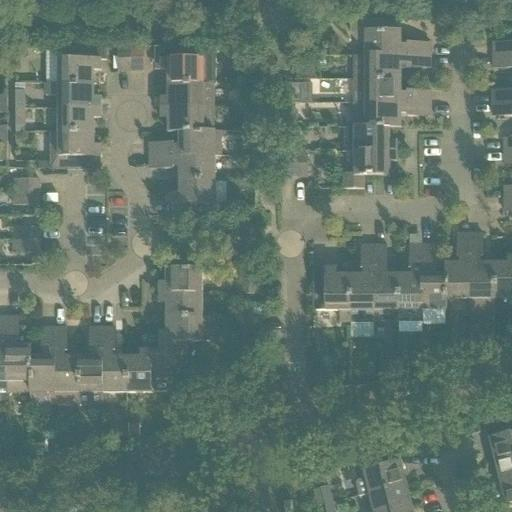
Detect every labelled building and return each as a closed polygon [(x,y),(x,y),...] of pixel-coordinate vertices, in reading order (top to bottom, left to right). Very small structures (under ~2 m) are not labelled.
[(385,32),(385,20),(351,21),(351,25),(351,36),(358,42),(366,42),(366,56),(430,57),(430,44),(400,44),(400,32),(385,32)] [(511,43),(492,44),(492,57),(511,56),(511,43)] [(118,73),(130,73),(130,48),(118,48),(118,73)] [(130,73),(143,73),(143,48),(130,48),(130,73)] [(154,48),(154,61),(160,61),(160,71),(167,71),(167,85),(213,85),(216,85),(216,48),(213,48),(167,48),(154,48)] [(94,86),(93,72),(101,72),(101,62),(106,62),(106,49),(67,49),(67,61),(58,61),(58,85),(94,86)] [(430,69),(430,57),(366,56),(366,57),(354,57),(354,80),(400,81),(401,69),(430,69)] [(511,56),(492,57),(492,69),(511,69),(511,56)] [(303,70),(297,70),(297,79),(307,79),(307,73),(303,70)] [(430,105),(430,92),(400,92),(400,81),(354,80),(353,105),(430,105)] [(293,104),(293,84),(284,84),(282,104),(293,104)] [(312,104),(312,84),(293,84),(293,104),(295,104),(306,104),(312,104)] [(94,86),(58,85),(44,85),(44,97),(58,97),(58,110),(101,110),(101,99),(94,100),(94,86)] [(160,109),(213,109),(213,85),(167,85),(167,99),(160,99),(160,109)] [(15,110),(24,110),(24,92),(15,92),(15,110)] [(246,109),(255,109),(255,97),(255,92),(246,92),(246,109)] [(511,92),(492,92),(492,105),(511,104),(511,92)] [(511,104),(492,105),(492,117),(511,117),(511,104)] [(430,118),(430,105),(353,105),(354,129),(365,128),(365,129),(389,129),(400,129),(400,118),(430,118)] [(213,133),(213,109),(160,109),(160,119),(167,119),(167,134),(179,134),(179,133),(203,133),(213,133)] [(255,126),(255,109),(246,109),(245,126),(255,126)] [(24,126),(24,110),(15,110),(15,126),(24,126)] [(58,134),(94,134),(94,120),(101,120),(101,110),(58,110),(58,133),(58,134)] [(295,110),(282,110),(282,124),(295,124),(295,110)] [(354,129),(342,128),(342,130),(344,130),(344,152),(342,152),(342,153),(354,153),(396,153),(396,143),(389,143),(389,129),(365,129),(365,128),(354,129)] [(282,158),(282,178),(294,178),(294,153),(298,153),(298,129),(282,129),(282,141),(282,158)] [(58,133),(50,133),(51,158),(51,170),(51,171),(66,170),(76,170),(94,170),(94,158),(101,158),(101,148),(94,148),(94,134),(58,134),(58,133)] [(149,157),(222,157),(222,133),(213,133),(203,133),(179,133),(179,134),(179,145),(149,145),(149,157)] [(294,178),(307,178),(307,153),(298,153),(296,153),(294,153),(294,178)] [(389,177),(389,163),(396,163),(396,153),(354,153),(354,175),(343,175),(343,190),(364,190),(364,177),(389,177)] [(214,181),(214,159),(222,158),(222,157),(149,157),(149,170),(179,170),(179,181),(214,181)] [(13,193),(39,193),(39,181),(13,181),(13,193)] [(172,218),(197,218),(197,206),(214,206),(214,181),(179,181),(179,195),(172,195),(172,218)] [(39,206),(39,193),(13,193),(13,206),(39,206)] [(13,241),(39,241),(39,229),(13,229),(13,241)] [(470,300),(470,235),(457,235),(457,265),(445,265),(445,276),(446,276),(446,300),(470,300)] [(494,312),(494,300),(493,264),(482,264),(482,235),(470,235),(470,300),(470,312),(494,312)] [(13,254),(39,254),(39,241),(13,241),(13,254)] [(350,323),(374,323),(374,246),(361,246),(361,276),(350,276),(350,323)] [(386,276),(386,246),(374,246),(374,323),(398,323),(398,276),(386,276)] [(398,323),(422,323),(422,311),(422,246),(409,246),(409,275),(398,276),(398,323)] [(434,276),(434,246),(422,246),(422,311),(446,311),(446,300),(446,276),(445,276),(434,276)] [(511,257),(508,257),(508,265),(493,264),(494,300),(511,299),(511,257)] [(336,276),(336,269),(313,269),(313,312),(339,312),(339,323),(350,323),(350,276),(336,276)] [(159,295),(202,294),(202,270),(166,270),(166,285),(159,285),(159,295)] [(236,282),(262,282),(262,270),(236,270),(236,282)] [(236,295),(262,295),(262,282),(236,282),(236,295)] [(202,318),(202,294),(159,295),(159,305),(166,304),(166,319),(202,318)] [(19,348),(19,318),(6,318),(6,396),(30,396),(30,384),(31,359),(31,348),(19,348)] [(180,373),(187,365),(187,343),(211,343),(211,318),(202,318),(166,319),(166,333),(159,333),(159,351),(180,373)] [(511,342),(511,318),(498,318),(498,342),(511,342)] [(261,336),(262,319),(236,319),(236,336),(261,336)] [(30,384),(30,396),(30,406),(54,406),(54,329),(42,329),(42,359),(31,359),(30,384)] [(78,406),(78,359),(67,359),(67,329),(54,329),(54,406),(78,406)] [(103,396),(102,329),(90,329),(90,359),(78,359),(78,406),(103,406),(103,396)] [(115,329),(102,329),(103,396),(126,395),(126,359),(115,359),(115,329)] [(126,395),(151,395),(151,381),(172,381),(180,373),(159,351),(140,351),(140,359),(126,359),(126,395)] [(128,425),(128,439),(139,439),(139,426),(128,425)] [(511,433),(489,439),(495,463),(511,458),(511,433)] [(22,452),(13,452),(13,462),(22,461),(22,452)] [(501,487),(511,483),(511,458),(495,463),(501,487)] [(359,482),(356,485),(359,497),(359,498),(369,496),(406,486),(400,462),(363,472),(365,480),(359,482)] [(507,510),(511,509),(511,483),(501,487),(507,510)] [(372,511),(401,511),(412,509),(406,486),(369,496),(372,511)] [(324,507),(333,505),(329,487),(320,489),(324,507)]
